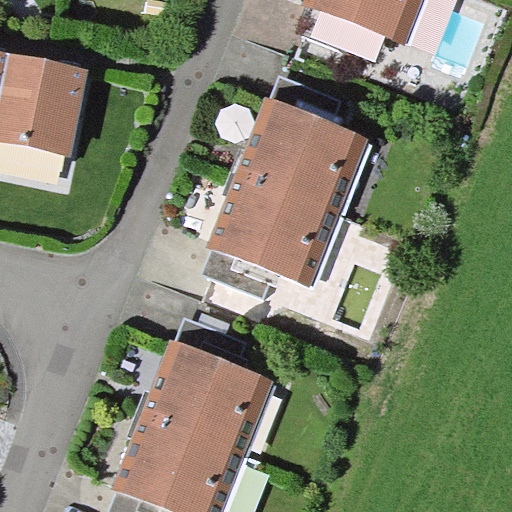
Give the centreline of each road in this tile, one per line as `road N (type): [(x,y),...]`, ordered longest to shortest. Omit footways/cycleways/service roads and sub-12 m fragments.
road 1 (residential): [(112,294),(218,0)]
road 2 (residential): [(21,511),(112,294)]
